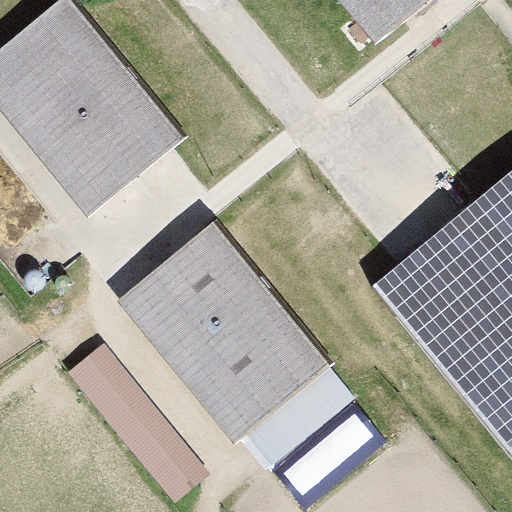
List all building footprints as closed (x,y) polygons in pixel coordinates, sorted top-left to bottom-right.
[(71,0),(55,0),(0,45),(0,110),(86,214),(183,135),(71,0)] [(341,0),(374,39),(421,0),(341,0)] [(511,167),(373,281),(511,451),(511,167)] [(214,222),(118,302),(235,444),(332,364),(214,222)] [(104,342),(67,373),(175,504),(213,473),(104,342)]
